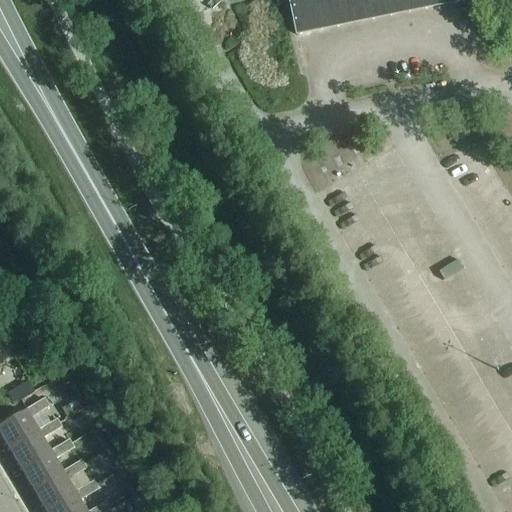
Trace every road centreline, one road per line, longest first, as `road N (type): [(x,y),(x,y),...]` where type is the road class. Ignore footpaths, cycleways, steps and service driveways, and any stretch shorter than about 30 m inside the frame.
road 1 (primary): [(189,357),(48,108)]
road 2 (primary): [(290,511),(189,357)]
road 3 (primary): [(189,357),(263,511)]
